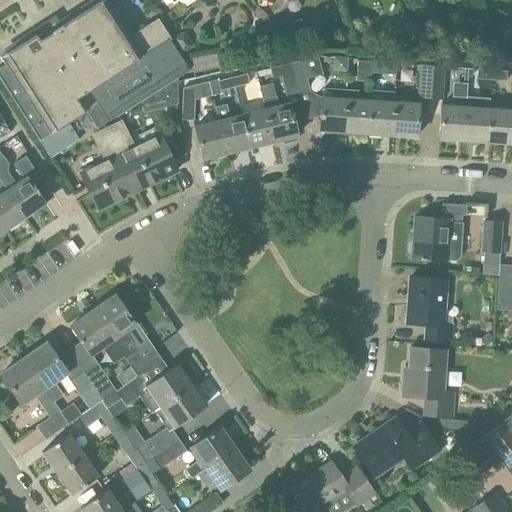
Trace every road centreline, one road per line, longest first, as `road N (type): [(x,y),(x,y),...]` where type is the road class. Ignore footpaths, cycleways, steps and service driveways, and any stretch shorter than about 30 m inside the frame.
road 1 (residential): [(134,236),(253,408),(273,422),(315,424),(360,384),(375,177)]
road 2 (residential): [(134,236),(236,194),(375,177)]
road 3 (residential): [(0,326),(134,236)]
road 4 (residential): [(375,177),(511,183)]
